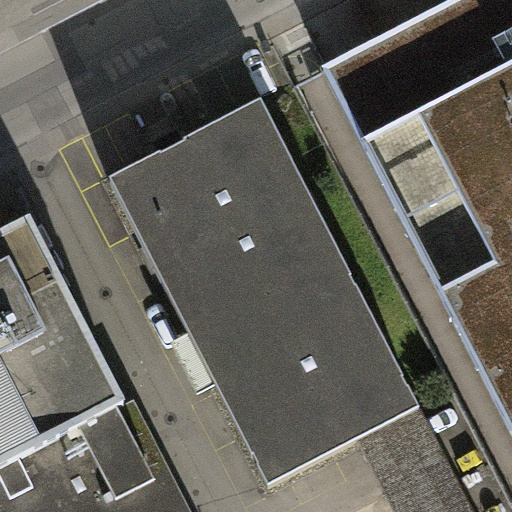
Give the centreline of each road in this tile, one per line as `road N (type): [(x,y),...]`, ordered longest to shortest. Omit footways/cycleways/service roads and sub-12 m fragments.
road 1 (unknown): [(24,98),(232,511)]
road 2 (residential): [(208,0),(0,111)]
